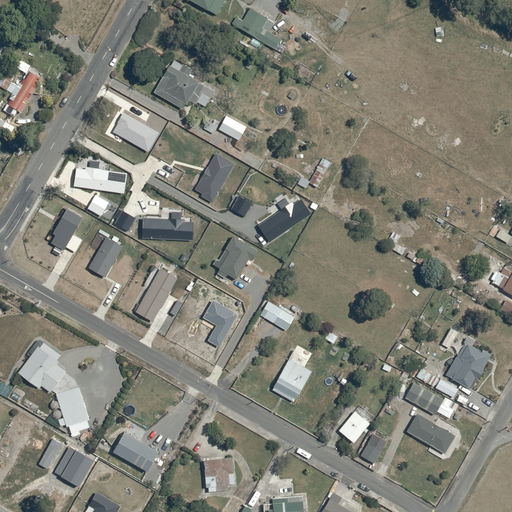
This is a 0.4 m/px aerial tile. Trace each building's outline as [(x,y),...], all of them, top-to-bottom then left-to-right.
[(193,0),(219,15),(226,2),(229,4),(230,0),(231,0),(234,2),(235,0),(193,0)] [(237,17),(233,24),(278,51),(284,41),(264,29),(270,19),(251,8),(244,21),(237,17)] [(176,58),(159,84),(160,85),(156,92),(185,109),(188,104),(190,105),(193,101),(197,104),(198,102),(208,108),(218,91),(193,75),(196,70),(176,58)] [(39,87),(24,79),(20,87),(12,83),(16,77),(10,74),(3,87),(13,93),(4,111),(15,117),(18,111),(24,114),(29,105),(26,103),(27,101),(30,102),(32,99),(30,97),(32,93),(34,95),(39,87)] [(248,126),(228,115),(219,129),(240,141),(248,126)] [(308,180),(307,182),(315,187),(329,163),(320,158),(308,180)] [(304,188),(307,182),(308,180),(299,176),(295,184),(304,188)] [(511,235),(495,226),(491,235),(506,243),(511,235)] [(401,254),(404,248),(394,243),(398,234),(391,230),(383,246),(401,254)] [(435,255),(421,246),(416,255),(409,251),(405,256),(427,269),(435,255)] [(491,279),(492,280),(511,293),(511,270),(507,267),(503,273),(498,270),(491,279)] [(511,300),(508,298),(502,309),(511,313),(511,300)] [(293,317),(266,301),(258,314),(284,330),(293,317)] [(456,331),(449,327),(440,344),(447,348),(456,331)] [(338,337),(326,330),(322,337),(334,344),(338,337)] [(60,356),(40,342),(17,373),(37,388),(39,385),(48,392),(64,371),(54,364),(60,356)] [(466,342),(465,343),(448,374),(473,389),(479,378),(482,380),(488,369),(485,368),(493,355),(485,351),(484,352),(466,342)] [(314,371),(291,359),(274,391),(295,402),(297,398),(300,399),(314,371)] [(438,377),(420,367),(414,377),(432,387),(438,377)] [(457,388),(438,378),(433,388),(452,397),(457,388)] [(415,383),(406,399),(437,416),(446,400),(415,383)] [(86,419),(76,387),(54,394),(65,426),(86,419)] [(336,426),(356,444),(373,424),(353,406),(336,426)] [(459,433),(419,413),(408,434),(448,454),(459,433)] [(162,454),(126,431),(114,449),(151,472),(162,454)] [(369,444),(362,456),(377,465),(384,453),(369,444)] [(207,460),(207,487),(210,487),(210,492),(231,491),(231,486),(238,486),(236,459),(207,460)] [(365,511),(363,511),(366,507),(352,498),(350,502),(335,493),(323,511),(365,511)] [(273,511),(306,511),(306,498),(275,499),(275,503),(277,503),(278,510),(273,510),(273,511)] [(237,504),(231,501),(223,511),(253,511),(254,510),(239,501),(237,504)]
